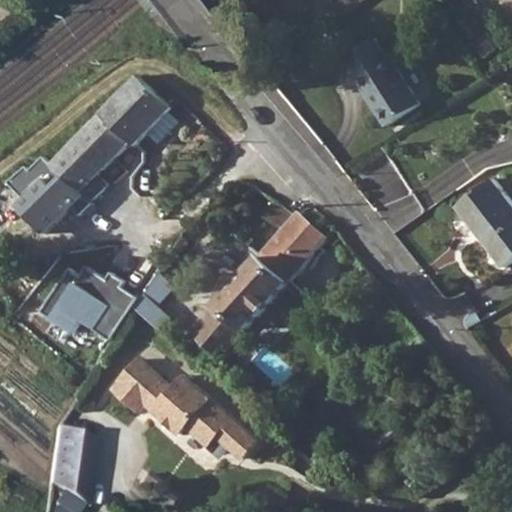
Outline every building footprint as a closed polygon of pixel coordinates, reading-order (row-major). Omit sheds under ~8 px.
[(389,53),(356,74),(388,124),(421,103),(389,53)] [(141,72),(102,112),(133,140),(137,144),(175,104),(171,100),(141,72)] [(47,152),(30,168),(86,222),(115,194),(108,187),(110,183),(100,174),(133,140),(102,112),(55,159),(47,152)] [(497,178),(461,206),(509,268),(511,266),(511,198),(501,183),(497,178)] [(283,226),(259,254),(291,283),(331,234),(300,209),(276,195),(264,214),(283,226)] [(291,283),(259,254),(193,331),(221,356),(245,327),(248,329),(291,283)] [(93,269),(37,337),(77,370),(132,303),(93,269)] [(158,273),(145,294),(156,305),(172,286),(158,273)] [(145,294),(137,307),(162,330),(172,319),(156,305),(145,294)] [(259,442),(186,376),(175,389),(141,359),(114,388),(140,411),(149,401),(157,409),(154,411),(180,434),(187,427),(208,447),(217,437),(243,460),(259,442)] [(57,424),(49,480),(85,504),(97,431),(57,424)] [(149,472),(143,482),(167,498),(173,487),(166,483),(167,482),(167,481),(167,480),(167,478),(166,476),(165,475),(164,475),(163,474),(161,474),(160,474),(159,474),(158,475),(157,475),(156,476),(149,472)]
